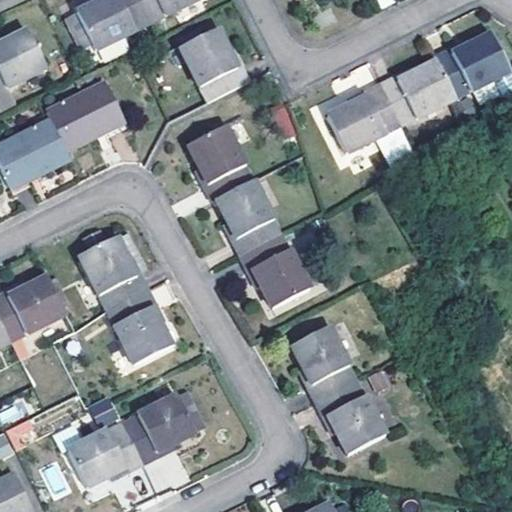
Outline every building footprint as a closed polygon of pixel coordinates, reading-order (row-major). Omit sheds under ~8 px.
[(150,27),(136,0),(95,0),(98,5),(65,20),(85,60),(150,27)] [(136,0),(150,27),(204,0),(136,0)] [(185,48),(205,39),(200,29),(181,40),(185,48)] [(251,83),(244,70),(239,73),(229,54),(218,32),(205,39),(185,48),(180,51),(207,105),(251,83)] [(27,35),(5,46),(0,48),(0,93),(45,71),(27,35)] [(436,64),(455,103),(510,74),(490,36),(468,48),(451,57),(449,52),(434,60),(436,64)] [(451,57),(468,48),(466,43),(449,52),(451,57)] [(239,73),(244,70),(235,51),(229,54),(239,73)] [(379,87),(401,131),(455,103),(436,64),(413,76),(394,85),(392,80),(379,87)] [(394,85),(413,76),(410,71),(392,80),(394,85)] [(49,122),(66,155),(125,126),(103,86),(45,115),(49,122)] [(379,87),(364,94),(366,99),(348,108),(326,119),(346,159),(377,143),(401,131),(379,87)] [(366,99),(364,94),(345,104),(348,108),(366,99)] [(286,105),(271,110),(280,140),(295,135),(286,105)] [(66,155),(49,122),(0,147),(0,169),(11,193),(71,163),(66,155)] [(188,150),(199,171),(208,188),(203,191),(210,206),(215,203),(254,183),(226,129),(188,150)] [(401,131),(377,143),(386,160),(409,148),(401,131)] [(409,148),(386,160),(394,177),(418,165),(409,148)] [(195,174),(203,191),(208,188),(199,171),(195,174)] [(215,203),(227,225),(236,243),(231,245),(239,260),(282,238),(254,183),(215,203)] [(222,228),(231,245),(236,243),(227,225),(222,228)] [(149,276),(129,234),(108,245),(102,234),(87,242),(92,252),(81,258),(108,314),(151,292),(144,278),(149,276)] [(253,273),(261,290),(273,312),(310,292),(282,238),(239,260),(247,276),(253,273)] [(256,293),(261,290),(253,273),(247,276),(256,293)] [(47,279),(67,315),(72,312),(53,276),(47,279)] [(46,277),(0,300),(0,322),(12,345),(22,340),(68,317),(67,315),(47,279),(46,277)] [(151,292),(108,314),(135,367),(173,349),(162,327),(153,309),(158,306),(151,292)] [(153,309),(162,327),(168,324),(158,306),(153,309)] [(0,350),(12,345),(0,322),(0,350)] [(315,405),(357,383),(328,330),(292,349),(304,371),(314,389),(308,392),(315,405)] [(22,340),(12,345),(22,363),(32,358),(22,340)] [(314,389),(304,371),(298,374),(308,392),(314,389)] [(368,375),(372,391),(387,387),(383,371),(368,375)] [(315,405),(323,420),(328,417),(338,435),(350,457),(386,437),(357,383),(315,405)] [(175,396),(195,435),(207,429),(187,390),(175,396)] [(143,468),(157,461),(154,455),(172,446),(195,435),(175,396),(121,424),(143,468)] [(97,427),(118,419),(110,398),(89,406),(97,427)] [(0,418),(4,426),(28,414),(21,401),(0,410),(0,418)] [(328,417),(323,420),(333,438),(338,435),(328,417)] [(29,419),(6,430),(15,450),(38,439),(29,419)] [(143,468),(121,424),(66,452),(86,491),(108,479),(126,470),(129,476),(143,468)] [(0,435),(0,459),(14,454),(5,433),(0,435)] [(154,455),(157,461),(175,452),(172,446),(154,455)] [(57,462),(40,470),(54,501),(71,493),(57,462)] [(126,470),(108,479),(111,485),(129,476),(126,470)] [(0,511),(32,511),(14,475),(0,482),(0,511)]
